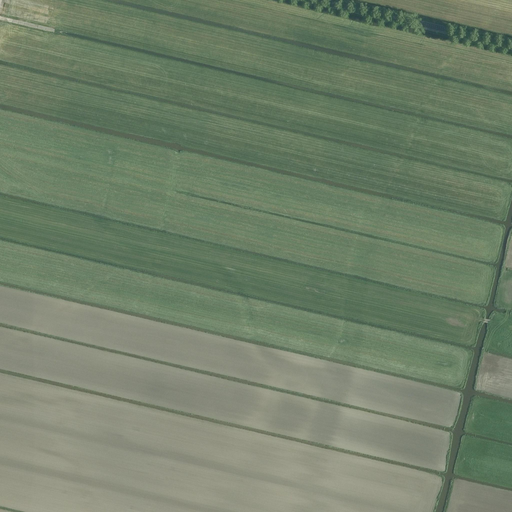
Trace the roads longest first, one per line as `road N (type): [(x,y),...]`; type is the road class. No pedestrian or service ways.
road 1 (track): [(0,210),(494,323),(507,316),(504,273),(511,259)]
road 2 (unclassified): [(511,44),(319,0)]
